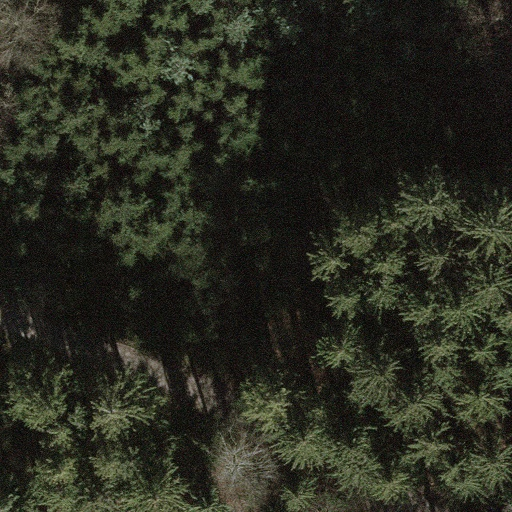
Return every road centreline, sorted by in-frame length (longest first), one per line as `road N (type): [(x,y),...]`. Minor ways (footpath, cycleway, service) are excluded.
road 1 (track): [(427,511),(197,393),(0,319)]
road 2 (track): [(154,511),(207,501),(313,511)]
